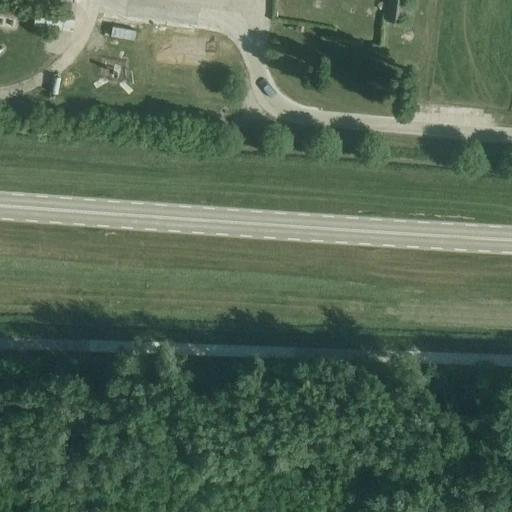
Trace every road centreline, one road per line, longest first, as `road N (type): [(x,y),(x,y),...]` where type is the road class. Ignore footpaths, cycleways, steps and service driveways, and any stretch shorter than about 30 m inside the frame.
road 1 (secondary): [(511,241),(0,205)]
road 2 (unknown): [(511,135),(293,113),(272,103),(259,87),(257,66),(266,0)]
